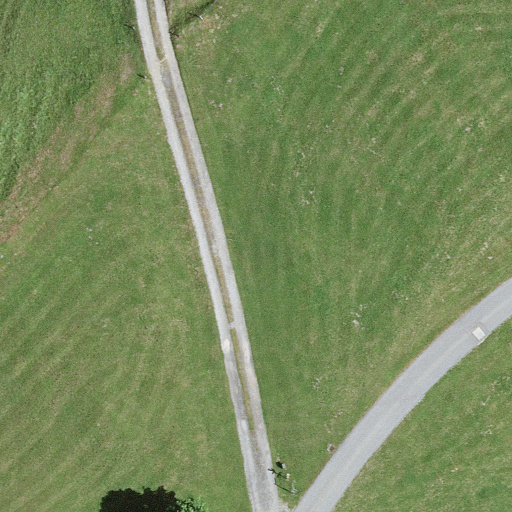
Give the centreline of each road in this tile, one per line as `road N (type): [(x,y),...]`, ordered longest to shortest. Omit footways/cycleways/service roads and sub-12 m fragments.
road 1 (track): [(268,511),(210,228),(149,0)]
road 2 (unclassified): [(511,303),(433,361),(315,511)]
